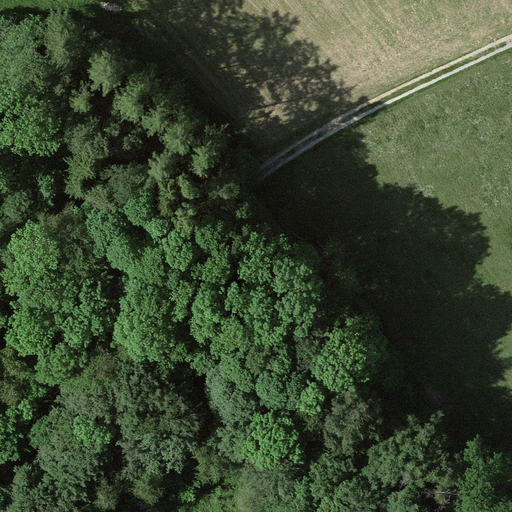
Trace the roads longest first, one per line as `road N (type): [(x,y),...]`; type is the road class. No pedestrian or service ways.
road 1 (track): [(511,41),(355,114),(136,255),(23,305)]
road 2 (track): [(0,432),(136,255)]
